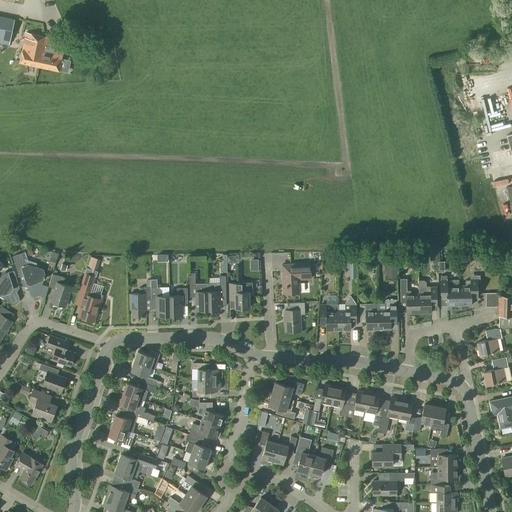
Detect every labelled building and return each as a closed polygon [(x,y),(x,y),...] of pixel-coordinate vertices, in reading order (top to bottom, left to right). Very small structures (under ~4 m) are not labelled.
[(14,20),(3,18),(1,29),(0,28),(0,43),(2,44),(4,36),(11,37),(14,20)] [(26,33),(19,63),(59,71),(62,54),(47,51),(48,47),(50,38),(26,33)] [(479,78),(481,84),(494,81),(493,75),(479,78)] [(484,98),(502,93),(500,88),(483,93),(484,98)] [(430,248),(430,261),(438,261),(438,248),(430,248)] [(53,252),(49,264),(55,266),(59,253),(54,252),(53,252)] [(158,253),(159,261),(168,260),(168,252),(158,253)] [(21,253),(12,256),(15,263),(23,286),(27,287),(30,296),(35,297),(39,295),(45,297),(48,287),(42,285),(44,278),(45,278),(43,270),(35,267),(37,263),(27,261),(24,259),(21,253)] [(258,257),(250,257),(250,269),(259,268),(258,257)] [(386,280),(397,279),(398,279),(397,261),(385,261),(386,280)] [(310,264),(298,264),(282,265),(283,294),(300,293),(299,279),(311,279),(310,264)] [(93,271),(86,269),(85,273),(84,273),(75,303),(82,305),(78,317),(94,321),(98,307),(99,308),(103,295),(91,291),(96,276),(92,275),(93,271)] [(17,303),(19,300),(16,292),(19,288),(13,271),(8,273),(2,275),(0,278),(0,296),(12,305),(17,303)] [(65,306),(71,287),(62,284),(64,278),(52,274),(48,287),(55,289),(51,302),(65,306)] [(446,276),(440,276),(441,294),(447,294),(447,305),(447,306),(459,305),(459,285),(452,286),(452,280),(447,280),(446,276)] [(169,316),(169,296),(162,296),(162,290),(159,287),(157,287),(157,279),(151,279),(151,288),(151,300),(157,299),(157,316),(169,316)] [(419,313),(418,293),(411,293),(410,291),(407,291),(406,279),(400,279),(400,301),(406,301),(407,313),(419,313)] [(418,293),(419,313),(431,313),(431,301),(437,301),(436,287),(426,287),(426,282),(424,280),(418,280),(418,293)] [(465,285),(459,285),(459,305),(471,305),(471,298),(471,293),(477,293),(477,282),(470,282),(470,280),(465,280),(465,285)] [(208,310),(208,291),(207,283),(195,283),(195,285),(189,285),(190,297),(196,297),(196,310),(208,310)] [(208,291),(208,310),(220,310),(220,297),(226,296),(225,284),(220,285),(220,283),(207,283),(208,291)] [(248,308),(248,294),(253,294),(252,283),(229,283),(229,297),(229,300),(235,300),(236,308),(248,308)] [(146,300),(151,300),(151,288),(139,288),(140,294),(130,294),(130,309),(134,309),(134,317),(146,316),(146,300)] [(169,296),(169,316),(182,316),(181,300),(187,300),(187,288),(176,288),(176,296),(169,296)] [(499,306),(499,296),(499,293),(486,293),(486,307),(497,307),(499,306)] [(511,316),(511,295),(499,296),(499,306),(497,307),(498,307),(498,317),(499,317),(499,327),(507,327),(508,317),(511,316)] [(338,310),(338,330),(350,330),(350,318),(356,318),(356,304),(350,296),(344,304),(344,310),(338,310)] [(396,317),(396,299),(384,299),(385,309),(378,309),(378,330),(390,329),(390,317),(396,317)] [(326,331),(338,330),(338,310),(338,302),(320,303),(320,318),(326,318),(326,331)] [(287,303),(287,310),(284,310),(285,332),(300,331),(300,315),(304,315),(304,303),(287,303)] [(378,330),(378,309),(378,304),(360,304),(360,318),(366,318),(366,330),(378,330)] [(0,339),(0,340),(12,322),(10,320),(14,314),(0,305),(0,339)] [(480,356),(500,352),(497,339),(502,338),(500,329),(495,329),(485,331),(487,340),(477,342),(480,356)] [(47,344),(56,348),(52,359),(70,366),(75,353),(62,349),(65,341),(50,336),(47,344)] [(138,351),(134,361),(151,367),(155,368),(160,354),(150,350),(148,355),(138,351)] [(491,360),(494,370),(483,372),(486,385),(506,381),(503,368),(508,367),(506,357),(491,360)] [(147,377),(151,367),(134,361),(131,371),(141,375),(139,381),(154,386),(157,380),(147,377)] [(61,391),(66,379),(53,374),(55,368),(41,363),(39,369),(47,372),(43,384),(61,391)] [(197,380),(217,380),(218,369),(206,369),(206,363),(193,363),(193,369),(198,369),(197,380)] [(272,393),(289,398),(291,393),(300,395),(302,390),(303,384),(289,380),(285,379),(284,384),(275,382),(272,393)] [(123,393),(138,399),(142,388),(147,390),(149,384),(137,380),(135,386),(126,383),(123,393)] [(217,381),(217,380),(197,380),(197,391),(192,391),(192,396),(205,397),(205,391),(217,391),(217,390),(219,390),(221,388),(221,382),(219,381),(217,381)] [(331,405),(335,386),(324,384),(323,389),(317,388),(315,398),(313,410),(319,411),(321,403),(331,405)] [(28,395),(30,388),(31,388),(22,385),(19,392),(28,395)] [(346,417),(347,410),(349,404),(343,403),(346,388),(335,386),(331,405),(342,407),(340,416),(346,417)] [(55,414),(57,408),(55,407),(56,406),(44,402),(47,395),(33,390),(29,400),(36,403),(32,415),(43,419),(43,416),(51,419),(53,413),(55,414)] [(365,411),(368,393),(357,391),(355,405),(349,404),(347,410),(354,411),(354,409),(365,411)] [(119,404),(122,405),(120,410),(118,409),(137,416),(153,421),(155,416),(144,412),(146,407),(143,406),(144,401),(138,399),(123,393),(119,404)] [(286,410),(289,398),(272,393),(268,405),(281,408),(279,414),(293,418),(295,412),(286,410)] [(378,430),(382,411),(376,410),(379,395),(368,393),(365,411),(375,414),(372,425),(379,427),(378,430)] [(492,415),(497,414),(500,428),(511,425),(511,396),(489,401),(492,415)] [(398,418),(402,400),(391,397),(388,412),(382,411),(378,430),(384,431),(387,418),(387,416),(398,418)] [(414,424),(415,418),(409,417),(412,402),(402,400),(398,418),(409,420),(408,422),(414,424)] [(201,421),(219,427),(222,416),(212,412),(212,402),(199,402),(199,408),(197,413),(203,415),(201,421)] [(432,424),(435,406),(424,404),(421,419),(415,417),(415,418),(414,424),(413,429),(419,431),(421,422),(431,424),(432,424)] [(449,424),(443,423),(446,408),(435,406),(432,424),(431,424),(430,429),(441,431),(440,435),(446,436),(449,424)] [(137,416),(118,409),(116,415),(115,415),(112,425),(127,431),(132,432),(135,422),(137,416)] [(324,428),(325,422),(318,420),(320,412),(313,411),(311,425),(324,428)] [(22,416),(14,412),(9,420),(17,425),(22,416)] [(55,420),(54,426),(62,428),(63,422),(55,420)] [(218,427),(219,427),(201,421),(200,426),(192,423),(190,429),(188,434),(202,439),(204,434),(215,438),(215,437),(217,437),(219,436),(221,430),(220,428),(218,427)] [(127,431),(112,425),(108,436),(117,439),(115,444),(129,449),(132,439),(125,437),(127,431)] [(345,428),(343,435),(350,437),(352,430),(345,428)] [(272,462),(277,443),(267,440),(269,433),(263,431),(259,444),(265,445),(261,459),(272,462)] [(156,432),(153,439),(160,441),(163,434),(156,432)] [(0,434),(0,466),(6,470),(13,458),(10,456),(13,450),(7,447),(11,441),(0,434)] [(164,434),(161,442),(167,444),(170,436),(164,434)] [(185,440),(188,441),(185,451),(191,453),(207,459),(211,449),(200,445),(203,439),(187,434),(185,440)] [(283,465),(287,451),(293,453),(297,438),(291,436),(288,446),(277,443),(272,462),(283,465)] [(295,455),(300,456),(297,469),(308,473),(313,455),(308,454),(311,440),(300,437),(295,455)] [(430,439),(428,446),(434,448),(436,441),(430,439)] [(370,449),(371,443),(362,441),(361,448),(370,449)] [(413,449),(413,444),(374,445),(374,452),(372,452),(370,453),(370,459),(372,459),(373,465),(392,465),(392,458),(401,458),(401,450),(413,449)] [(313,455),(308,473),(320,476),(323,463),(329,464),(333,450),(322,447),(319,457),(313,455)] [(134,469),(141,471),(144,462),(152,465),(155,458),(129,449),(127,456),(121,453),(117,463),(134,469)] [(438,467),(456,467),(456,454),(443,455),(443,449),(430,449),(430,467),(438,467)] [(166,453),(159,451),(157,457),(163,459),(166,453)] [(16,462),(25,467),(19,478),(31,484),(43,464),(22,452),(16,462)] [(204,469),(207,459),(191,453),(187,463),(204,469)] [(511,456),(502,459),(505,475),(511,473),(511,456)] [(184,469),(186,462),(173,458),(171,464),(184,469)] [(114,473),(115,474),(113,479),(125,484),(138,488),(140,482),(131,479),(131,476),(137,478),(139,471),(141,472),(141,471),(134,469),(117,463),(114,473)] [(443,485),(454,485),(454,479),(456,479),(456,467),(438,467),(438,473),(430,473),(430,485),(431,485),(443,485)] [(373,495),(396,495),(396,481),(404,481),(404,478),(414,478),(414,473),(404,473),(388,473),(389,481),(373,481),(373,495)] [(186,495),(200,504),(206,495),(194,487),(198,482),(188,475),(184,481),(192,486),(186,495)] [(138,488),(125,484),(113,479),(111,485),(110,485),(106,496),(125,502),(127,496),(134,498),(138,488)] [(436,503),(457,503),(457,491),(454,491),(454,485),(443,485),(431,485),(431,492),(436,492),(436,503)] [(192,511),(195,511),(200,504),(186,495),(180,503),(170,497),(167,502),(170,504),(181,511),(189,511),(191,511),(192,511)] [(133,511),(123,509),(125,502),(106,496),(103,506),(116,511),(115,511),(133,511)] [(263,511),(269,504),(261,498),(252,510),(247,506),(242,511),(263,511)] [(372,511),(397,511),(399,509),(404,509),(407,507),(406,502),(400,502),(387,502),(387,509),(373,509),(372,511)] [(456,511),(457,503),(436,503),(436,511),(456,511)]
